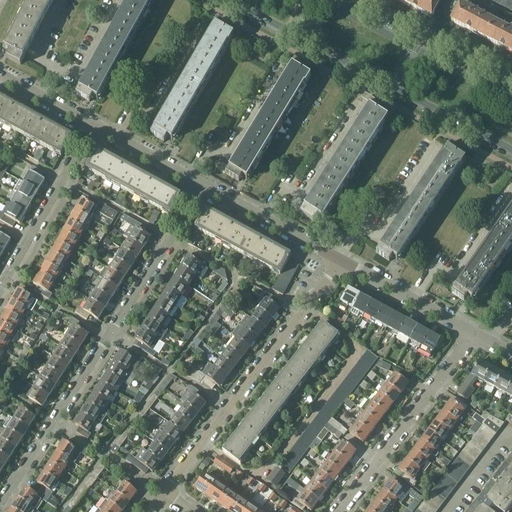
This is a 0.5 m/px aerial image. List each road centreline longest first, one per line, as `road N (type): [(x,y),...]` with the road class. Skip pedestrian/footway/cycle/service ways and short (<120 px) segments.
road 1 (residential): [(0,509),(206,190)]
road 2 (primary): [(229,0),(511,149)]
road 3 (residential): [(169,491),(332,260)]
road 4 (residential): [(338,511),(474,335)]
road 5 (primary): [(511,99),(324,0)]
road 6 (residential): [(0,290),(94,127)]
road 7 (residential): [(474,335),(332,260)]
road 8 (residential): [(332,260),(206,190)]
road 9 (residential): [(206,190),(94,127)]
